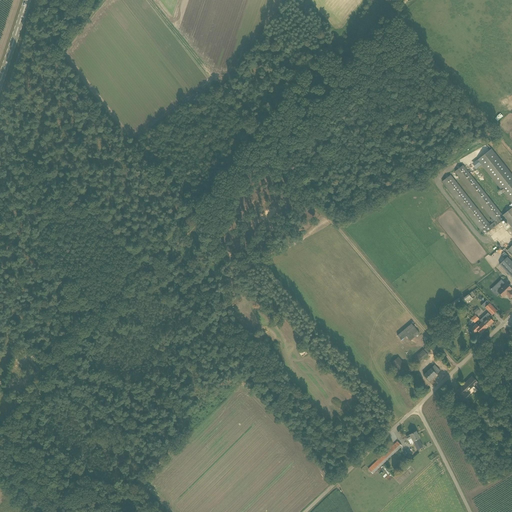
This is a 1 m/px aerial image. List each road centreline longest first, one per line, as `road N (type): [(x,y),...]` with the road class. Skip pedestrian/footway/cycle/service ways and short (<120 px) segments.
road 1 (track): [(250,140),(0,430)]
road 2 (track): [(250,140),(455,367)]
road 3 (track): [(370,0),(250,140)]
road 4 (track): [(250,140),(230,98),(147,0)]
road 5 (unclassified): [(304,511),(417,406)]
road 6 (unclassified): [(417,406),(508,316)]
